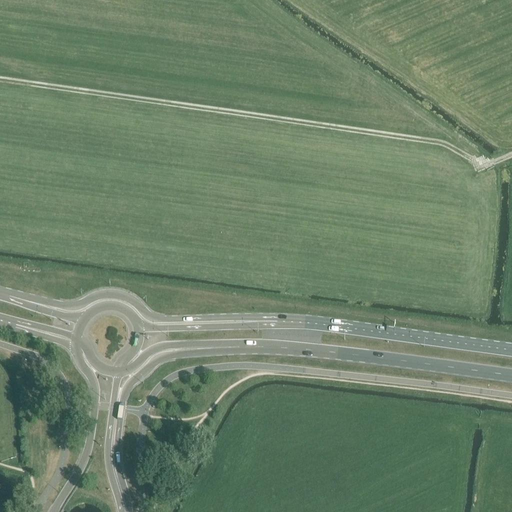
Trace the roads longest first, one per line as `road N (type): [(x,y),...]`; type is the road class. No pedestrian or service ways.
road 1 (track): [(0,205),(284,202),(332,187),(324,175),(0,52)]
road 2 (secondary): [(211,348),(324,350),(511,375)]
road 3 (secondary): [(511,349),(251,321)]
road 4 (secondary): [(127,511),(116,452),(125,388),(159,357),(211,348)]
road 5 (secondary): [(251,321),(154,318),(113,293),(81,304),(40,304)]
road 6 (track): [(332,187),(393,204),(511,155)]
road 7 (secondary): [(75,348),(94,382),(94,404),(85,458),(52,511)]
road 8 (secondary): [(121,511),(107,453),(117,372)]
